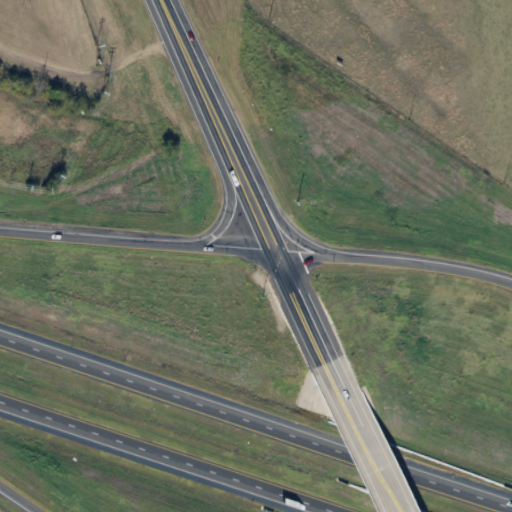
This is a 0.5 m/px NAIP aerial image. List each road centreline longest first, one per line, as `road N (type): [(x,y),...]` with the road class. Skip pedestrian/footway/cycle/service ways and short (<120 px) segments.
road 1 (trunk): [(511,507),(0,337)]
road 2 (trunk): [(0,396),(341,511)]
road 3 (trunk): [(277,250),(0,227)]
road 4 (primary): [(159,0),(277,250)]
road 5 (trunk): [(511,281),(429,263),(277,250)]
road 6 (primary): [(326,363),(390,511)]
road 7 (trunk): [(346,256),(303,242),(244,184)]
road 8 (primary): [(277,250),(326,363)]
